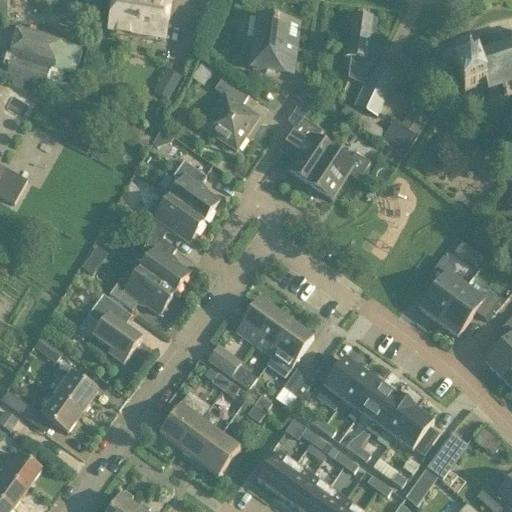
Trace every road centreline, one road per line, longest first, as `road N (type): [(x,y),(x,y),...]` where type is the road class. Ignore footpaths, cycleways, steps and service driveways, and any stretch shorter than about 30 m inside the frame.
road 1 (residential): [(70,511),(235,280)]
road 2 (residential): [(511,432),(374,314)]
